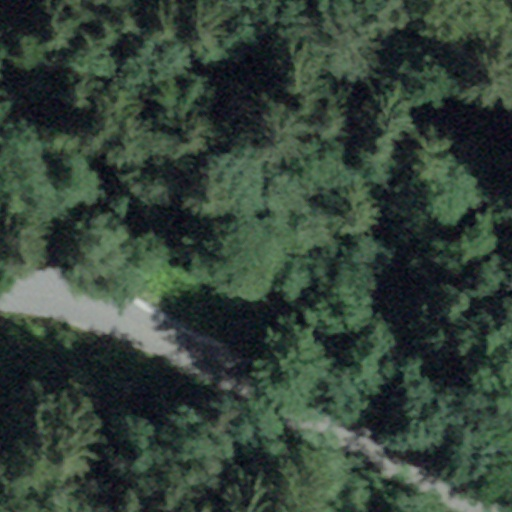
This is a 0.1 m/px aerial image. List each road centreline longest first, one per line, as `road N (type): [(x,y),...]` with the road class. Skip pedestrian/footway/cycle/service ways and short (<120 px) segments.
road 1 (unclassified): [(0,290),(45,283),(511,510)]
road 2 (track): [(225,369),(151,239),(16,120),(0,116)]
road 3 (track): [(511,139),(432,92),(233,0)]
